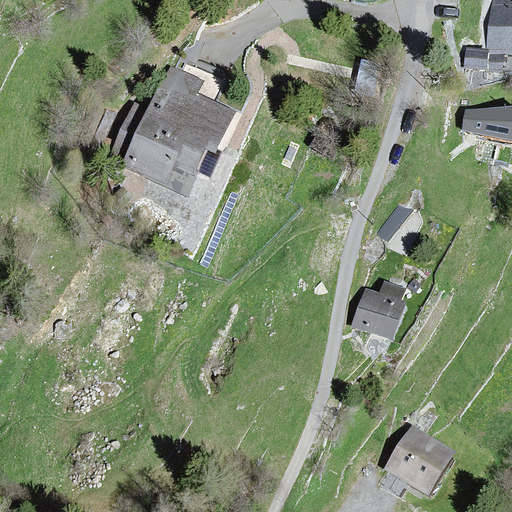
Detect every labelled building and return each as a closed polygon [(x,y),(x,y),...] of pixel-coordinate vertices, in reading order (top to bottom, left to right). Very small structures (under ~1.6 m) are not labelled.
[(509,0),(494,0),(489,50),(469,48),(467,64),(503,67),(504,51),(511,51),(511,3),(509,3),(509,0)] [(152,111),(136,104),(116,149),(129,155),(125,164),(188,192),(199,168),(209,173),(219,152),(215,151),(233,112),(193,94),(198,83),(170,70),(152,111)] [(511,140),(511,139),(511,109),(468,112),(465,128),(511,140)] [(373,229),(401,248),(424,214),(396,195),(373,229)] [(399,303),(404,289),(386,282),(381,296),(368,291),(355,325),(392,339),(404,305),(399,303)] [(454,456),(413,431),(391,466),(431,491),(454,456)]
